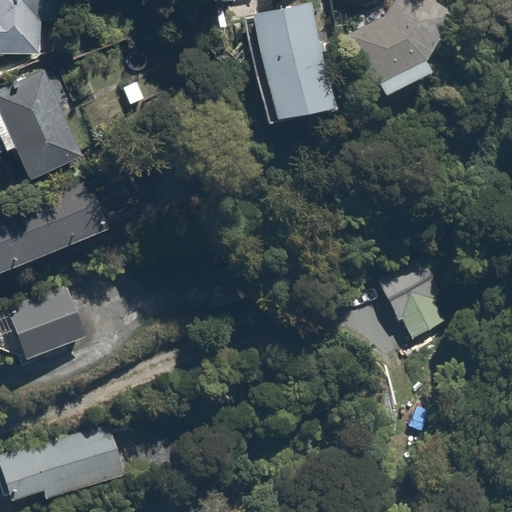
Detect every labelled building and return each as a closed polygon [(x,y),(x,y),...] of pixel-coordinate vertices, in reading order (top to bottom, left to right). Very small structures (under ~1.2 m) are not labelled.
[(0,0),(0,55),(39,58),(43,0),(0,0)] [(390,0),(375,26),(348,36),(370,96),(422,76),(417,63),(448,9),(431,0),(390,0)] [(308,1),(240,16),(263,121),(331,106),(308,1)] [(0,154),(8,151),(20,179),(96,148),(76,99),(66,103),(50,66),(0,86),(0,154)] [(156,68),(117,83),(126,106),(165,92),(156,68)] [(88,180),(0,208),(0,266),(105,232),(88,180)] [(404,317),(414,336),(461,312),(427,250),(376,277),(399,319),(404,317)] [(65,289),(2,308),(16,354),(79,335),(65,289)] [(106,419),(0,446),(0,474),(6,496),(118,467),(106,419)]
